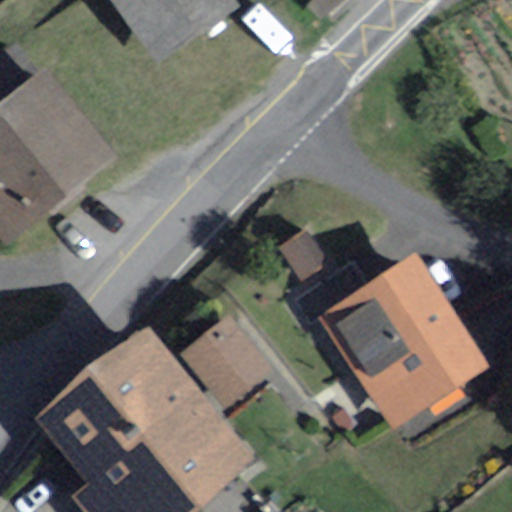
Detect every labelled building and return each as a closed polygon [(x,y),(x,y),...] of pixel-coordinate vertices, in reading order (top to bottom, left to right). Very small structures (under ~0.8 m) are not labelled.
[(226,0),(123,0),(157,48),(226,0)] [(101,144),(44,76),(0,112),(0,213),(8,222),(101,144)] [(484,367),(410,255),(317,317),(391,429),(484,367)] [(262,370),(230,328),(193,356),(226,398),(262,370)] [(170,511),(240,458),(147,338),(50,413),(101,478),(84,491),(100,511),(170,511)]
